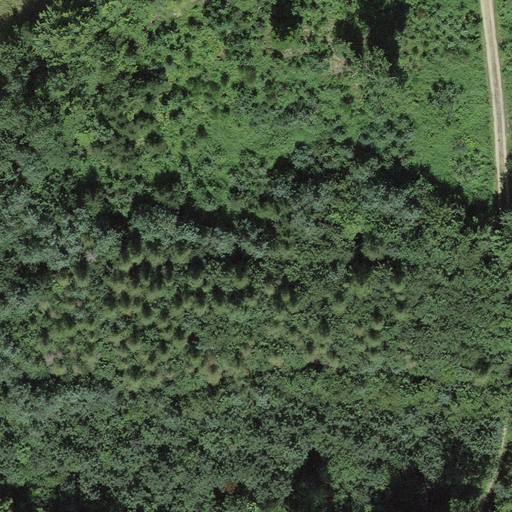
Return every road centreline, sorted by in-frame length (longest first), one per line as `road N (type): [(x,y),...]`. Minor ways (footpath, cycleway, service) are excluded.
road 1 (track): [(486,0),(511,332)]
road 2 (track): [(511,357),(502,479),(485,511)]
